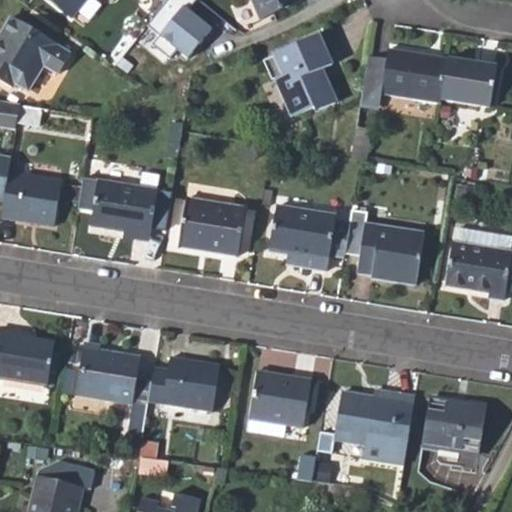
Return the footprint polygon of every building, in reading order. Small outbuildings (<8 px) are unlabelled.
[(48,0),(70,18),(84,0),(48,0)] [(174,50),(186,59),(210,29),(186,11),(194,0),(164,0),(144,26),(157,36),(149,45),(167,59),(174,50)] [(250,0),(259,20),(299,3),(305,16),(296,20),(299,27),(338,10),(334,0),(250,0)] [(14,84),(27,92),(43,66),(57,75),(69,55),(57,47),(56,44),(11,17),(0,34),(0,79),(12,87),(14,84)] [(276,78),(292,117),(313,108),(316,112),(335,103),(321,70),(330,65),(317,35),(275,54),(275,56),(265,60),(273,80),(276,78)] [(380,94),(439,104),(440,99),(447,59),(388,49),(386,60),(380,94)] [(386,60),(367,57),(359,106),(378,109),(380,94),(386,60)] [(496,66),(447,59),(440,99),(489,107),(496,66)] [(0,128),(14,131),(15,125),(18,109),(19,104),(0,100),(0,128)] [(39,113),(18,109),(15,125),(37,128),(39,113)] [(370,130),(355,128),(350,159),(359,160),(364,161),(370,130)] [(0,201),(2,202),(8,171),(10,159),(0,156),(0,201)] [(61,180),(8,171),(2,202),(0,215),(0,218),(53,227),(61,180)] [(156,191),(82,178),(77,209),(93,211),(90,225),(123,230),(122,239),(132,241),(132,235),(148,238),(150,225),(156,191)] [(171,193),(156,191),(150,225),(165,227),(171,193)] [(178,247),(237,256),(244,208),(186,198),(178,247)] [(292,265),(327,271),(330,254),(342,256),(348,224),(335,222),(336,215),(276,205),(269,251),(294,255),(292,265)] [(370,221),(425,227),(426,218),(371,213),(370,221)] [(370,278),(415,285),(422,234),(364,225),(356,271),(370,274),(370,278)] [(455,243),(508,252),(509,238),(457,230),(455,243)] [(510,253),(508,252),(455,243),(452,243),(444,285),(487,293),(487,297),(503,300),(510,253)] [(0,329),(0,376),(47,384),(54,341),(22,336),(22,333),(0,329)] [(75,397),(132,406),(140,356),(100,350),(100,345),(84,343),(75,397)] [(77,356),(67,353),(64,366),(76,369),(77,356)] [(167,370),(153,368),(148,401),(161,403),(163,405),(211,412),(219,365),(169,357),(167,370)] [(60,395),(71,397),(74,375),(63,374),(60,395)] [(292,385),(255,379),(249,419),(285,425),(302,428),(309,380),(294,378),(292,385)] [(403,464),(414,397),(383,391),(382,398),(340,391),(332,438),(364,444),(362,458),(403,464)] [(423,444),(478,453),(486,408),(432,400),(423,444)] [(248,428),(283,434),(285,425),(249,419),(248,428)] [(142,440),(139,458),(155,460),(158,444),(142,440)] [(300,454),(296,479),(312,482),(315,456),(300,454)] [(61,460),(41,467),(30,511),(80,511),(87,486),(94,487),(97,469),(61,460)] [(193,511),(197,498),(172,492),(168,507),(173,508),(172,511),(193,511)] [(169,511),(155,509),(156,501),(138,497),(133,511),(169,511)]
